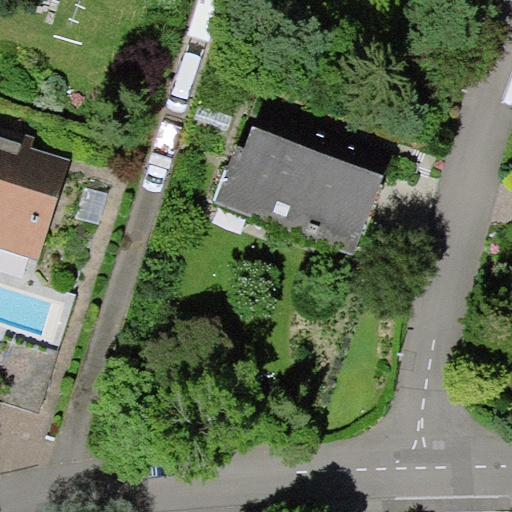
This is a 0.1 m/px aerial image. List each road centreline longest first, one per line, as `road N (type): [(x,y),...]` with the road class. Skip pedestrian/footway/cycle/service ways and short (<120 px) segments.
road 1 (residential): [(408,465),(473,162),(511,57)]
road 2 (residential): [(0,504),(408,465)]
